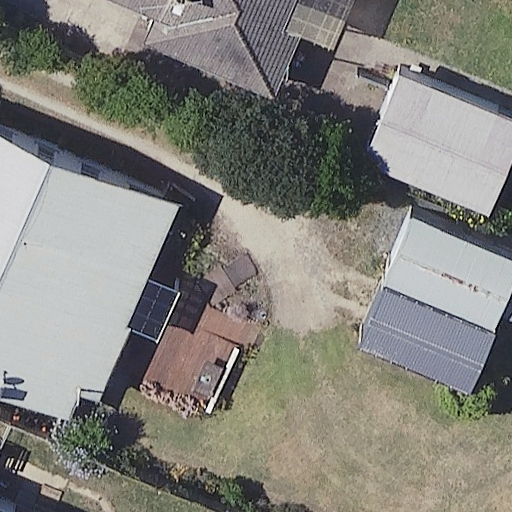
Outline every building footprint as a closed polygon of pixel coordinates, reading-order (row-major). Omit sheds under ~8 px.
[(168,0),(159,22),(271,74),(302,7),(333,21),(343,0),(168,0)] [(511,145),(511,93),(412,46),(364,146),(484,203),(511,145)] [(210,212),(174,197),(180,181),(0,106),(0,361),(43,379),(77,393),(86,371),(106,379),(132,316),(162,328),(210,212)] [(511,238),(411,196),(354,331),(467,378),(499,303),(511,309),(511,238)] [(53,511),(58,500),(0,477),(0,511),(53,511)]
